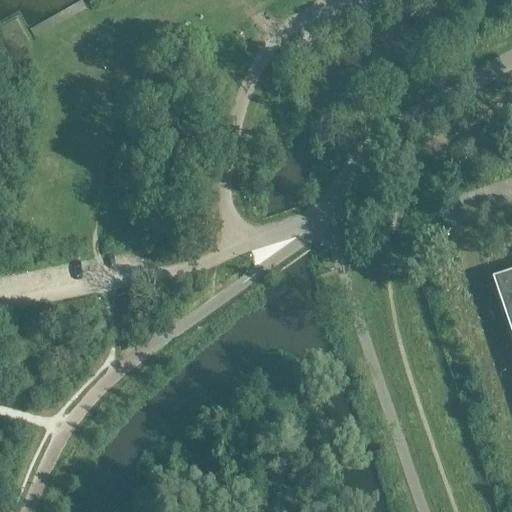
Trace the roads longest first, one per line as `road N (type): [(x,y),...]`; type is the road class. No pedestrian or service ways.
road 1 (unknown): [(456,511),(395,322),(394,246),(403,187),(422,155),(511,100)]
road 2 (unclassified): [(326,213),(351,168),(389,129),(511,59)]
